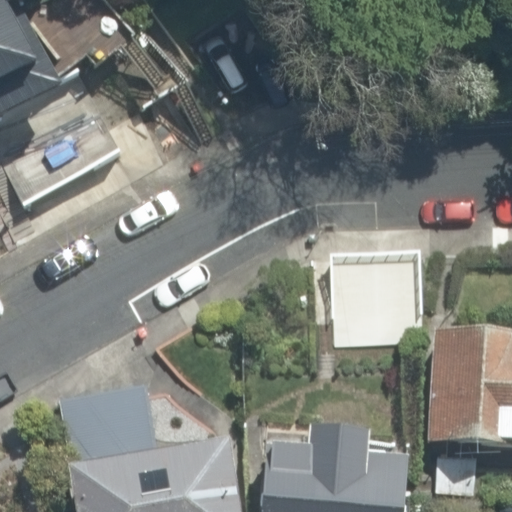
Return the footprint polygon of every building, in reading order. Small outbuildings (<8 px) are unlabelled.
[(0,0),(0,123),(68,93),(23,0),(0,0)] [(431,252),(331,250),(328,345),(429,348),(431,252)] [(511,330),(460,327),(454,445),(511,448),(511,330)] [(260,511),(247,438),(91,468),(99,511),(260,511)] [(416,511),(420,451),(284,441),(278,511),(416,511)]
